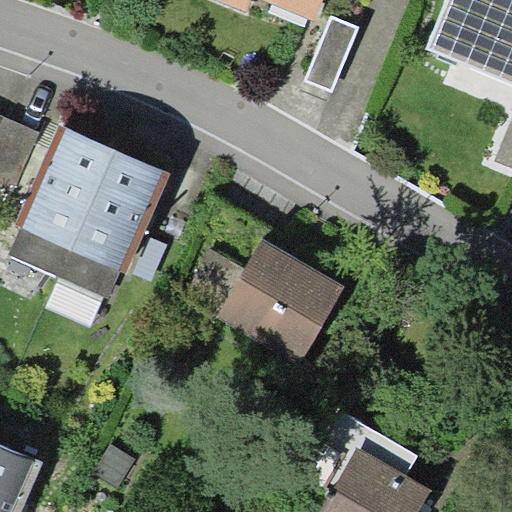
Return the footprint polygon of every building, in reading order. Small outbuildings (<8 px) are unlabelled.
[(313,0),(239,0),(303,25),(313,0)] [(511,0),(452,0),(435,47),(511,75),(511,0)] [(355,29),(321,16),(297,81),(330,94),(355,29)] [(511,114),(491,166),(511,174),(511,114)] [(35,135),(0,120),(0,187),(11,192),(35,135)] [(161,177),(57,129),(9,231),(114,279),(161,177)] [(335,284),(251,239),(206,320),(290,366),(335,284)] [(0,511),(12,511),(35,460),(0,444),(0,511)] [(406,511),(418,489),(344,450),(311,511),(406,511)]
